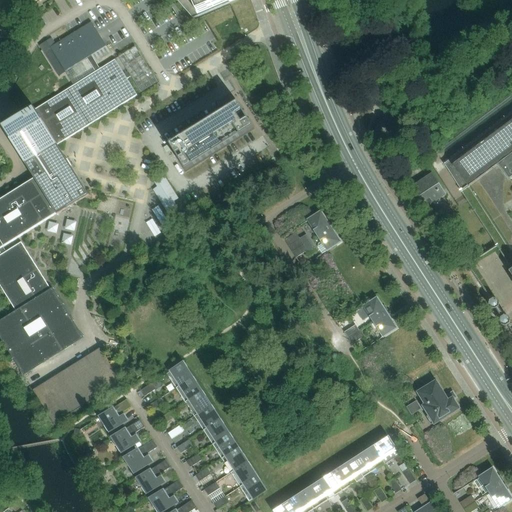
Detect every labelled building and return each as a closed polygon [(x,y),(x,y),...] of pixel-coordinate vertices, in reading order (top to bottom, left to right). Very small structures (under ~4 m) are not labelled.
[(228,1),(231,0),(176,0),(193,19),(229,4),(228,1)] [(87,58),(91,56),(106,46),(91,23),(56,44),(51,48),(66,72),(87,58)] [(59,76),(66,72),(51,48),(56,44),(52,38),(40,45),(59,76)] [(124,75),(127,79),(131,76),(141,93),(162,79),(139,44),(118,57),(128,72),(124,75)] [(100,69),(91,56),(87,58),(95,72),(100,69)] [(100,69),(95,72),(36,109),(35,108),(3,127),(35,178),(0,200),(0,248),(57,214),(58,215),(89,195),(58,145),(137,95),(127,79),(124,75),(115,60),(100,69)] [(238,102),(170,145),(185,170),(253,128),(238,102)] [(511,112),(444,165),(461,191),(467,186),(468,187),(498,164),(509,178),(511,176),(511,269),(509,272),(511,276),(511,112)] [(180,209),(175,201),(179,198),(164,173),(153,180),(157,186),(154,188),(169,215),(180,209)] [(435,203),(446,196),(432,173),(412,186),(426,209),(435,203)] [(313,228),(318,236),(331,227),(321,212),(306,222),(306,223),(307,222),(312,229),(313,228)] [(190,220),(185,213),(177,219),(182,226),(190,220)] [(66,230),(76,231),(77,220),(67,219),(66,230)] [(57,233),(60,224),(51,220),(48,230),(57,233)] [(325,252),(340,242),(331,227),(318,236),(322,242),(318,244),(318,248),(321,254),(325,252)] [(65,233),(62,242),(72,245),(75,235),(65,233)] [(288,246),(292,252),(303,245),(300,239),(288,246)] [(0,255),(0,285),(16,311),(0,321),(0,337),(24,375),(84,338),(53,289),(51,290),(21,243),(0,255)] [(292,252),(296,258),(307,251),(303,245),(292,252)] [(369,314),(374,322),(386,314),(377,298),(362,308),(362,309),(360,310),(365,317),(369,314)] [(503,316),(498,307),(499,305),(499,303),(497,300),(495,299),(493,299),(491,300),(490,302),(489,303),(489,305),(489,307),(491,309),(495,309),(498,314),(501,319),(500,322),(500,324),(502,325),(506,326),(508,325),(509,324),(510,322),(510,319),(509,318),(508,317),(506,316),(504,316),(503,316)] [(377,328),(378,330),(377,330),(382,337),(381,338),(381,339),(396,329),(386,314),(374,322),(374,323),(371,325),(374,329),(377,328)] [(359,331),(356,325),(344,333),(348,339),(359,331)] [(352,345),(353,344),(363,337),(359,331),(348,339),(352,345)] [(101,348),(33,390),(54,424),(122,382),(101,348)] [(167,374),(176,389),(193,378),(183,363),(167,374)] [(266,373),(259,364),(249,371),(256,381),(266,373)] [(202,392),(193,378),(176,389),(185,403),(202,392)] [(140,391),(141,391),(144,397),(156,389),(152,384),(140,391)] [(431,424),(435,422),(457,408),(452,401),(453,400),(450,395),(444,398),(435,384),(420,393),(428,405),(426,407),(430,414),(426,417),(431,424)] [(211,406),(202,392),(185,403),(194,417),(211,406)] [(150,406),(154,411),(165,404),(161,398),(150,406)] [(121,414),(131,407),(127,400),(100,417),(110,432),(127,421),(124,416),(123,416),(121,414)] [(421,409),(416,401),(406,407),(412,415),(421,409)] [(220,420),(211,406),(194,417),(203,431),(220,420)] [(159,420),(163,426),(174,418),(171,412),(159,420)] [(134,434),(144,427),(140,420),(112,438),(122,453),(140,441),(136,436),(135,437),(134,434)] [(229,434),(220,420),(203,431),(213,445),(229,434)] [(168,434),(172,440),(183,432),(180,426),(168,434)] [(238,448),(229,434),(213,445),(222,459),(238,448)] [(374,447),(384,464),(399,455),(388,438),(374,447)] [(146,455),(157,447),(153,440),(125,459),(134,473),(152,462),(149,457),(148,457),(146,455)] [(177,448),(181,454),(193,446),(189,440),(177,448)] [(374,447),(360,456),(370,473),(384,464),(374,447)] [(247,462),(238,448),(222,459),(231,473),(247,462)] [(186,462),(190,468),(202,460),(198,454),(186,462)] [(360,456),(345,465),(356,482),(370,473),(360,456)] [(159,475),(170,468),(166,460),(137,479),(147,494),(165,482),(161,477),(160,478),(159,475)] [(231,473),(240,487),(257,476),(247,462),(231,473)] [(345,465),(331,475),(342,491),(356,482),(345,465)] [(195,476),(196,476),(199,482),(211,475),(207,469),(195,476)] [(408,469),(402,473),(410,484),(416,481),(408,469)] [(477,479),(478,479),(479,479),(483,485),(484,485),(489,492),(502,484),(492,469),(477,479)] [(331,475),(317,484),(328,500),(342,491),(331,475)] [(257,476),(240,487),(249,502),(266,491),(257,476)] [(395,494),(401,490),(394,479),(388,482),(395,494)] [(172,496),(184,488),(179,481),(150,499),(158,511),(162,511),(177,503),(174,497),(173,498),(172,496)] [(205,490),(208,496),(220,489),(216,483),(205,490)] [(317,484),(303,493),(314,510),(328,500),(317,484)] [(496,508),(497,509),(511,499),(502,484),(489,492),(494,500),(493,501),(498,508),(496,508)] [(381,503),(387,499),(380,488),(374,491),(381,503)] [(303,493),(289,502),(295,511),(310,511),(314,510),(303,493)] [(435,511),(425,494),(418,499),(424,509),(422,511),(421,510),(417,511),(435,511)] [(464,509),(475,502),(471,496),(460,503),(464,509)] [(214,504),(218,510),(229,503),(225,497),(214,504)] [(367,511),(373,508),(366,497),(360,501),(367,511)] [(30,511),(22,501),(11,511),(30,511)] [(190,511),(197,508),(192,501),(174,511),(190,511)] [(355,511),(348,501),(342,504),(347,511),(355,511)] [(274,511),(295,511),(289,502),(275,511),(274,511)] [(471,511),(479,507),(475,502),(464,509),(465,511),(471,511)]
